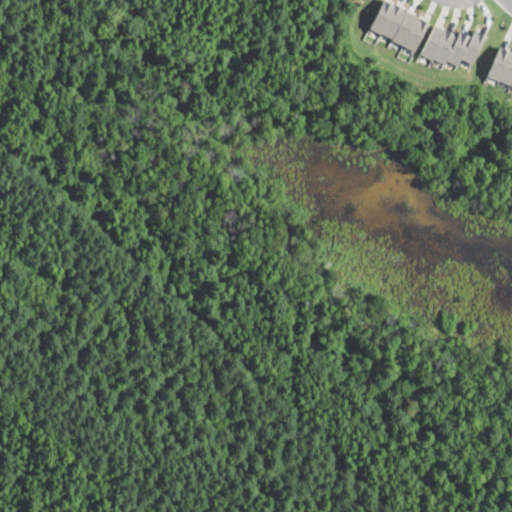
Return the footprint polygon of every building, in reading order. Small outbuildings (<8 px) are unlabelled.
[(397,3),(390,0),(382,0),(370,26),(383,32),(383,31),(397,3)] [(408,9),(397,3),(383,31),(395,37),(408,9)] [(419,16),(419,15),(408,9),(395,37),(394,38),(405,43),(419,16)] [(419,16),(405,43),(416,49),(429,21),(419,16)] [(448,29),(436,22),(422,51),(434,58),(435,56),(448,29)] [(460,34),(448,29),(435,56),(446,61),(448,57),(460,34)] [(473,35),(462,29),(460,34),(448,57),(459,63),(462,56),(473,35)] [(475,30),(473,35),(462,56),(473,62),(486,36),(475,30)] [(511,50),(499,45),(487,73),(501,79),(511,53),(511,50)] [(511,53),(501,79),(511,84),(511,53)]
